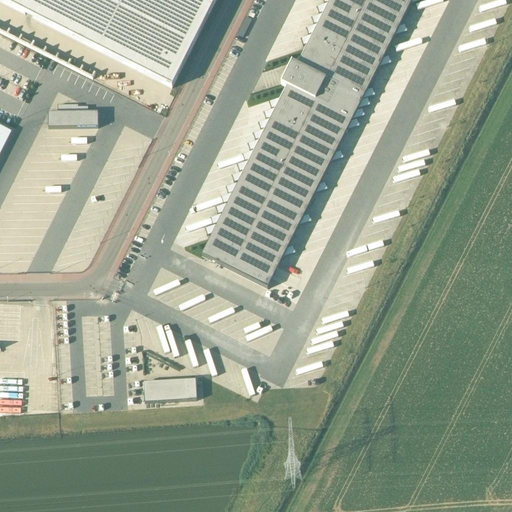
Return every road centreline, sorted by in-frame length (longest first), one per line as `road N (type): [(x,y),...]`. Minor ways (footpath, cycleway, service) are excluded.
road 1 (unclassified): [(0,289),(93,290),(240,0)]
road 2 (unknown): [(111,110),(28,289)]
